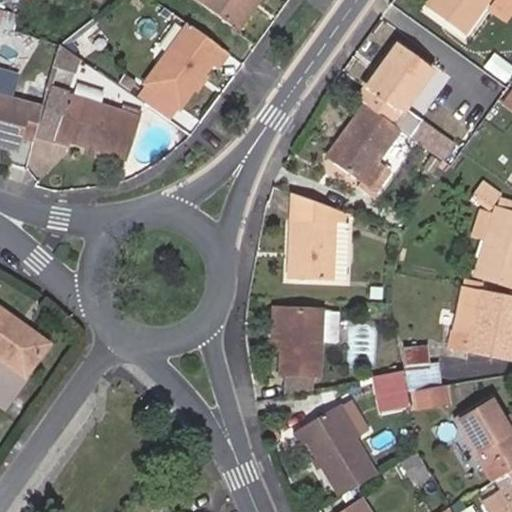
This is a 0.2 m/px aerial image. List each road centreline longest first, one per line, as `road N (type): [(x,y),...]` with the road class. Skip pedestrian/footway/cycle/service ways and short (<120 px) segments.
road 1 (residential): [(194,225),(354,0)]
road 2 (residential): [(120,328),(0,499)]
road 3 (residential): [(260,511),(184,334)]
road 4 (residential): [(184,334),(214,304),(220,282),(209,241),(194,225)]
road 5 (residential): [(194,225),(155,213),(135,217),(103,243),(95,262)]
